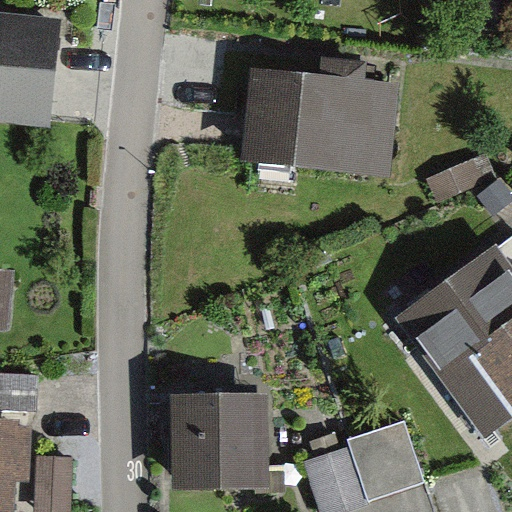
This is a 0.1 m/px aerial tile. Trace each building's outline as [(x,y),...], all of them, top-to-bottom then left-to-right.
[(0,16),(0,122),(55,126),(63,20),(0,16)] [(362,83),(258,78),(253,170),(357,176),(362,83)] [(498,386),(511,402),(511,283),(494,262),(409,331),(472,408),(498,386)] [(0,279),(0,327),(10,327),(11,279),(0,279)] [(175,399),(175,491),(275,491),(275,399),(175,399)] [(0,433),(0,511),(28,511),(31,434),(0,433)] [(308,474),(322,511),(364,511),(418,491),(398,439),(308,474)] [(46,454),(50,511),(51,511),(81,510),(76,451),(46,454)]
